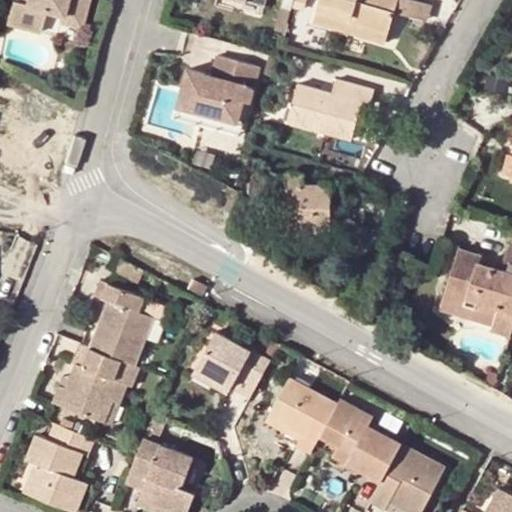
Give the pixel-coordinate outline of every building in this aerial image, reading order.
[(82,27),(89,0),(29,0),(28,4),(16,1),(10,22),(42,31),(47,10),(64,14),(62,22),(82,27)] [(293,0),(291,8),(301,11),(304,0),(293,0)] [(347,32),(351,22),(388,34),(395,11),(398,0),(319,0),(314,21),(347,32)] [(427,21),(432,5),(415,0),(398,0),(395,11),(427,21)] [(385,43),(388,34),(351,22),(347,32),(385,43)] [(238,120),(244,100),(248,85),(254,86),(260,65),(217,53),(212,73),(188,68),(177,105),(178,105),(238,122),(238,120)] [(298,84),(296,90),(294,98),(293,103),(288,120),(287,122),(322,132),(324,124),(353,131),(362,102),(370,104),(374,89),(336,80),(333,94),(298,84)] [(254,86),(248,85),(244,100),(250,102),(254,86)] [(277,117),(288,120),(293,103),(282,99),(277,117)] [(238,122),(178,105),(175,117),(240,135),(244,122),(238,120),(238,122)] [(350,143),(353,131),(324,124),(322,132),(321,135),(350,143)] [(511,156),(507,155),(502,175),(511,178),(511,156)] [(274,186),(286,186),(286,175),(275,174),(274,186)] [(286,186),(285,233),(330,233),(331,185),(304,185),(304,175),(286,175),(286,186)] [(497,309),(492,325),(490,330),(508,336),(511,324),(511,232),(503,261),(508,263),(505,272),(479,264),(480,257),(458,250),(442,299),(474,309),(476,302),(497,309)] [(330,246),(330,233),(285,233),(285,245),(330,246)] [(358,260),(350,288),(368,293),(376,265),(358,260)] [(120,264),(115,273),(139,285),(144,275),(120,264)] [(210,283),(197,275),(192,285),(205,292),(210,283)] [(89,346),(92,347),(135,364),(154,315),(163,319),(168,306),(106,281),(101,294),(108,296),(99,319),(89,346)] [(99,319),(108,296),(101,294),(92,317),(99,319)] [(439,308),(492,325),(497,309),(476,302),(474,309),(442,299),(439,308)] [(237,379),(255,389),(275,352),(276,349),(223,320),(204,356),(229,368),(226,373),(237,379)] [(118,399),(125,401),(132,382),(135,384),(142,367),(135,364),(92,347),(89,346),(82,343),(76,357),(74,356),(73,360),(80,363),(74,377),(72,386),(64,384),(58,401),(109,421),(118,399)] [(234,385),(237,379),(226,373),(229,368),(204,356),(198,366),(234,385)] [(64,384),(72,386),(74,377),(68,375),(64,384)] [(269,414),(283,422),(304,433),(318,441),(321,434),(338,403),(291,375),(269,414)] [(338,403),(321,434),(340,444),(352,451),(347,459),(382,478),(403,441),(372,423),(375,414),(342,395),(338,403)] [(125,401),(118,399),(109,421),(116,423),(125,401)] [(150,424),(162,429),(166,419),(153,414),(150,424)] [(298,444),(304,433),(283,422),(277,432),(298,444)] [(481,453),(428,423),(424,432),(454,449),(450,457),(472,470),(481,453)] [(72,466),(79,468),(85,453),(90,455),(96,439),(57,424),(51,438),(39,434),(29,460),(39,464),(28,492),(69,508),(80,479),(76,477),(69,475),(72,466)] [(137,455),(125,485),(142,492),(154,497),(151,505),(167,511),(189,511),(196,496),(183,491),(194,462),(143,441),(137,455)] [(382,478),(371,500),(389,508),(392,501),(399,505),(412,511),(422,511),(448,466),(403,441),(382,478)] [(347,459),(352,451),(340,444),(335,453),(347,459)] [(72,466),(69,475),(76,477),(79,468),(72,466)] [(89,482),(80,479),(69,508),(78,511),(89,482)] [(167,511),(151,505),(154,497),(142,492),(136,508),(147,511),(167,511)] [(511,511),(511,503),(495,493),(484,511),(511,511)] [(395,511),(399,505),(392,501),(389,508),(394,511),(395,511)]
